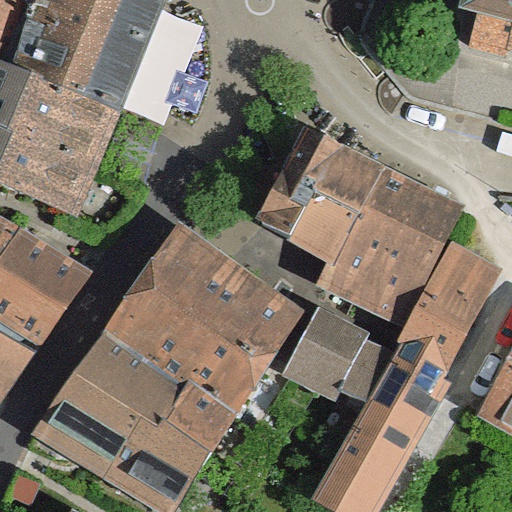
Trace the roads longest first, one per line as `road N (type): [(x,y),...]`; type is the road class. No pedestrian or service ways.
road 1 (residential): [(247,43),(235,104),(216,139),(57,365),(0,461)]
road 2 (residential): [(294,27),(338,93),(370,117),(511,171)]
road 3 (unknown): [(110,289),(0,204)]
